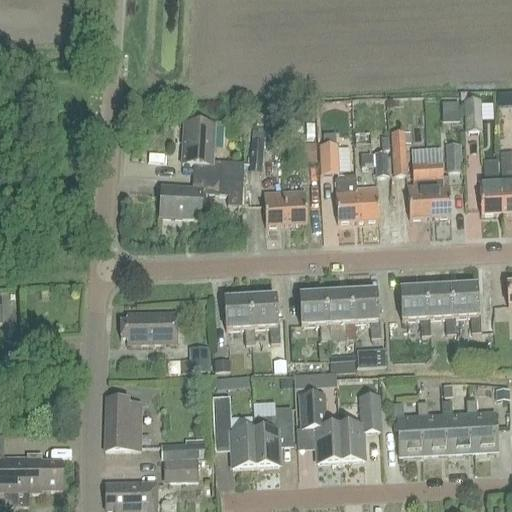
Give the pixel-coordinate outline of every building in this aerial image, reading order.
[(464,122),(464,136),(481,136),(480,103),(463,104),(464,122)] [(184,127),(182,167),(192,167),(192,179),(242,182),(243,166),(211,164),(214,128),(184,127)] [(403,134),(390,135),(392,179),(405,178),(404,146),(403,136),(403,134)] [(334,136),(321,136),(321,148),(334,147),(334,136)] [(262,169),(264,144),(252,143),(249,167),(262,169)] [(303,147),(302,163),(314,163),(314,147),(303,147)] [(338,177),(336,147),(334,147),(321,148),(318,148),(320,178),(338,177)] [(447,177),(462,176),(461,149),(445,149),(447,177)] [(501,186),(503,219),(511,218),(511,153),(499,154),(501,186)] [(386,156),(373,157),(374,181),(387,180),(386,156)] [(372,157),(358,157),(359,171),(372,170),(372,157)] [(503,219),(501,186),(498,186),(497,165),(483,166),(484,188),(478,188),(480,220),(503,219)] [(408,224),(431,222),(428,169),(411,170),(412,191),(406,191),(408,224)] [(428,169),(431,222),(450,221),(448,188),(442,189),(441,169),(428,169)] [(161,190),(159,220),(199,222),(201,197),(227,198),(227,208),(241,209),(242,182),(192,179),(191,192),(161,190)] [(358,225),(357,192),(355,192),(354,180),(343,181),(343,183),(335,184),(337,226),(358,225)] [(357,192),(358,225),(379,224),(378,191),(357,192)] [(305,194),(284,195),(286,228),(307,227),(305,194)] [(284,195),(263,196),(265,230),(286,228),(284,195)] [(477,289),(451,290),(453,321),(455,321),(471,320),(472,337),(481,336),(480,318),(478,319),(477,289)] [(451,290),(426,292),(427,322),(430,322),(445,322),(446,338),(456,338),(455,321),(453,321),(451,290)] [(426,292),(400,293),(402,324),(420,323),(421,339),(430,339),(430,322),(427,322),(426,292)] [(375,295),(350,296),(351,327),(354,327),(370,326),(371,342),(380,342),(379,325),(377,325),(375,295)] [(350,296),(324,297),(326,328),(329,328),(345,327),(345,343),(355,343),(354,327),(351,327),(350,296)] [(324,297),(299,299),(300,329),(319,328),(320,345),(330,344),(329,328),(326,328),(324,297)] [(275,300),(249,301),(251,332),(253,332),(269,331),(269,347),(279,347),(279,330),(276,330),(275,300)] [(249,301),(223,303),(225,333),(244,332),(245,349),(254,348),(253,332),(251,332),(249,301)] [(127,347),(177,346),(176,316),(126,317),(126,323),(120,323),(121,341),(127,341),(127,347)] [(319,364),(328,364),(327,347),(318,347),(319,364)] [(189,365),(180,365),(181,377),(209,376),(208,352),(189,353),(189,365)] [(384,355),(372,355),(372,372),(385,371),(384,355)] [(229,364),(214,365),(214,377),(229,376),(229,364)] [(311,381),(311,379),(294,379),(294,381),(294,393),(311,392),(311,381)] [(290,383),(279,383),(279,392),(290,391),(290,383)] [(455,389),(443,389),(443,402),(456,401),(455,389)] [(509,404),(509,394),(495,395),(495,405),(509,404)] [(340,465),(338,429),(325,430),(323,398),(299,400),(301,432),(315,431),(317,467),(340,465)] [(338,429),(340,465),(364,464),(362,435),(380,434),(378,399),(359,400),(361,428),(338,429)] [(213,432),(231,431),(229,400),(212,401),(213,432)] [(139,453),(141,406),(128,406),(129,402),(106,402),(106,454),(139,453)] [(475,404),(465,404),(466,419),(471,418),(472,457),(497,456),(495,417),(476,418),(475,404)] [(450,405),(441,405),(442,420),(446,419),(448,458),(472,457),(471,418),(466,419),(451,419),(450,405)] [(426,406),(417,407),(417,421),(421,421),(423,459),(448,458),(446,419),(442,420),(427,420),(426,406)] [(401,407),(392,408),(393,423),(396,423),(398,460),(423,459),(421,421),(417,421),(402,421),(401,407)] [(256,470),(256,472),(279,470),(278,441),(292,440),(290,411),(275,412),(275,420),(253,421),(253,434),(256,470)] [(256,470),(253,434),(230,435),(232,471),(256,470)] [(185,462),(206,461),(205,444),(185,445),(185,448),(184,448),(185,462)] [(159,449),(160,463),(185,462),(184,448),(159,449)] [(0,509),(3,510),(3,511),(28,511),(28,498),(42,498),(42,496),(62,495),(62,465),(41,465),(41,461),(0,461),(0,509)] [(164,486),(198,484),(197,462),(163,464),(164,486)] [(155,511),(156,487),(106,488),(106,511),(155,511)]
